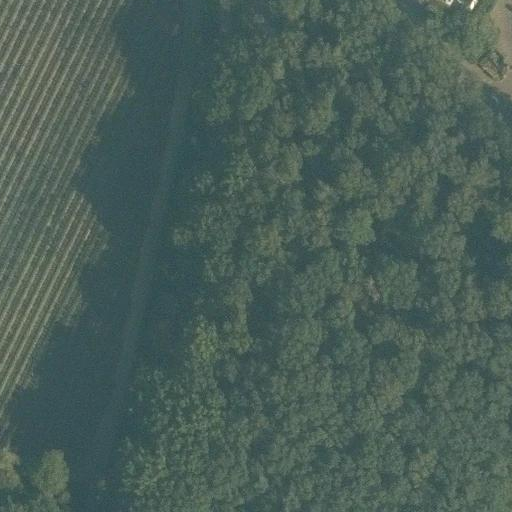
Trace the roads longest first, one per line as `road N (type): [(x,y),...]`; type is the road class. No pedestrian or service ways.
road 1 (tertiary): [(166,511),(255,97),(264,0)]
road 2 (unclassified): [(511,121),(397,0)]
